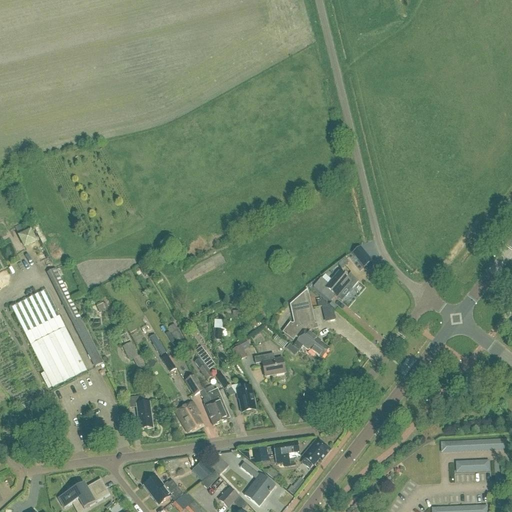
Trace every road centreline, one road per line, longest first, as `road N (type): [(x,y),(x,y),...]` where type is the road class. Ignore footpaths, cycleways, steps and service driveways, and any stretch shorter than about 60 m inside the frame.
road 1 (residential): [(426,297),(356,399),(322,430),(113,460)]
road 2 (unclassified): [(426,297),(381,252),(318,0)]
road 3 (tertiary): [(306,511),(457,319)]
road 4 (residential): [(113,460),(23,471),(0,447)]
